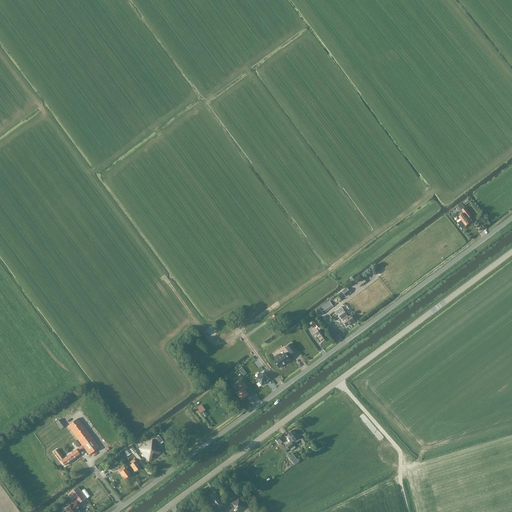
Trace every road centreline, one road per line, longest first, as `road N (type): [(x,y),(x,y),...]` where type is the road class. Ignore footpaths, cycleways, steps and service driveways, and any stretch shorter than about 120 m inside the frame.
road 1 (unclassified): [(114,511),(511,217)]
road 2 (tertiary): [(160,511),(511,251)]
road 3 (track): [(406,511),(399,452),(337,380)]
